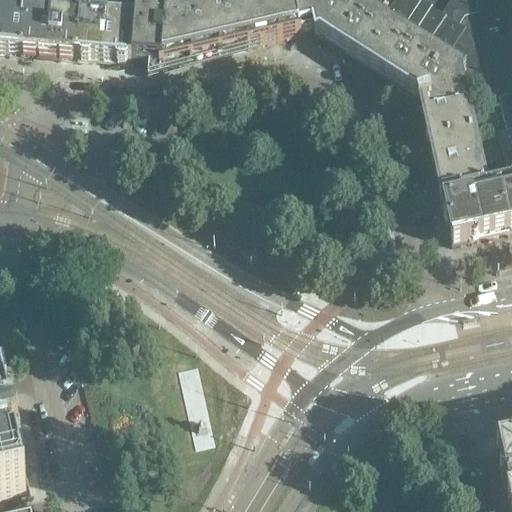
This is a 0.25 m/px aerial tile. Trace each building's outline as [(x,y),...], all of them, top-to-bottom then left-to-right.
[(300,41),(300,39),(291,0),(242,0),(164,18),(164,12),(136,10),(135,27),(131,69),(160,72),(158,73),(158,74),(300,41)] [(497,107),(473,3),(472,0),(291,0),(300,39),(301,39),(301,36),(313,34),(314,36),(315,36),(316,39),(413,101),(417,100),(423,124),(465,115),(497,107)] [(502,31),(494,0),(485,0),(477,2),(484,35),(502,31)] [(0,57),(19,59),(23,17),(0,15),(0,57)] [(47,62),(50,20),(23,17),(19,59),(47,62)] [(75,64),(79,22),(50,20),(47,62),(75,64)] [(104,67),(108,24),(79,22),(75,64),(104,67)] [(131,69),(135,27),(108,24),(104,67),(131,69)] [(509,65),(502,31),(484,35),(492,69),(509,65)] [(511,101),(511,76),(509,65),(492,69),(500,104),(511,101)] [(511,134),(511,101),(500,104),(500,106),(507,136),(511,135),(511,134)] [(471,144),(465,115),(423,124),(426,139),(424,141),(425,148),(429,150),(429,153),(471,144)] [(511,136),(511,135),(507,136),(499,138),(504,157),(511,155),(511,136)] [(477,170),(471,144),(429,153),(435,179),(477,170)] [(372,204),(367,181),(364,167),(350,170),(358,207),(372,204)] [(481,188),(477,170),(435,179),(441,204),(470,198),(482,195),(481,188)] [(511,237),(511,188),(510,181),(481,188),(482,195),(470,198),(480,245),(511,237)] [(480,245),(470,198),(441,204),(447,233),(452,251),(480,245)] [(9,460),(16,458),(17,457),(18,456),(18,455),(19,454),(19,452),(19,451),(18,450),(17,449),(16,448),(15,447),(14,447),(13,446),(6,448),(6,446),(5,438),(12,436),(4,403),(0,403),(0,507),(26,501),(19,468),(12,469),(10,461),(9,461),(9,460)] [(511,494),(511,445),(496,449),(506,496),(511,494)]
